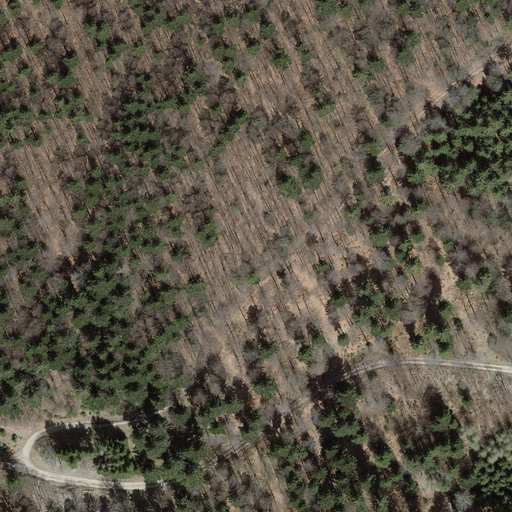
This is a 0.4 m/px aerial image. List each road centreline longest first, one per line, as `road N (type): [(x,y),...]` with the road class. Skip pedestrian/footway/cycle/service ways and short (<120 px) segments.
road 1 (track): [(136,476),(26,449),(44,420),(84,409),(136,414),(178,387),(257,288),(346,212),(382,155),(511,49)]
road 2 (track): [(0,450),(26,449),(30,462),(47,466),(175,484),(228,468),(308,399),(369,367),(438,362),(511,371)]
